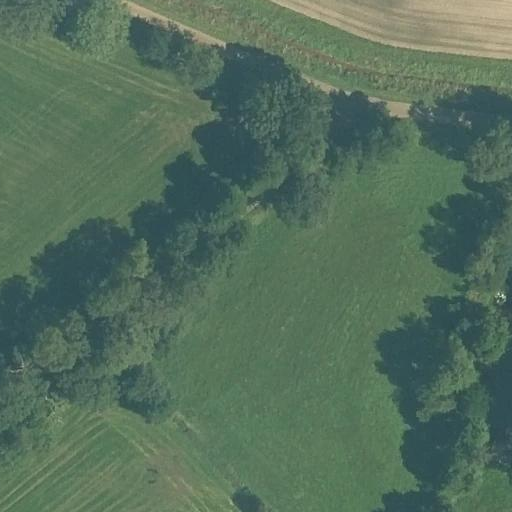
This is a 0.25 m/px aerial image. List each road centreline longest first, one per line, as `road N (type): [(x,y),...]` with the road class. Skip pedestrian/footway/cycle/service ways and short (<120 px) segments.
road 1 (residential): [(358,103),(325,141),(0,404)]
road 2 (residential): [(104,0),(358,103)]
road 3 (residential): [(358,103),(511,122)]
